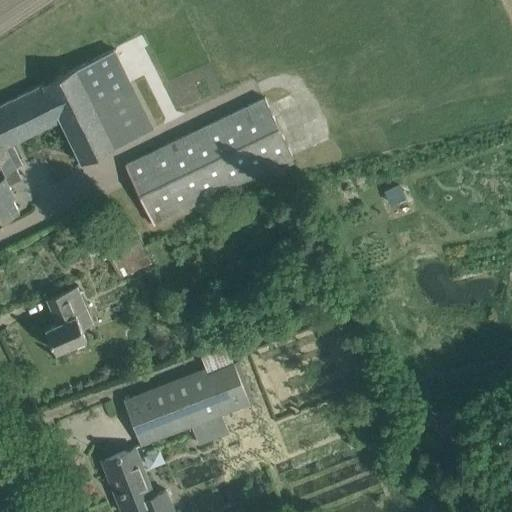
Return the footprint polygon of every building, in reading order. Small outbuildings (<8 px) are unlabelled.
[(77,66),(0,103),(0,172),(16,164),(22,162),(13,144),(60,121),(80,162),(116,145),(94,101),(131,83),(114,49),(77,66)] [(291,152),(264,96),(125,162),(152,219),(291,152)] [(22,176),(16,164),(0,172),(0,219),(21,210),(13,193),(14,192),(10,182),(22,176)] [(150,261),(133,225),(102,240),(119,275),(150,261)] [(91,321),(76,285),(65,290),(47,298),(57,321),(45,326),(56,350),(74,342),(75,342),(78,346),(86,343),(85,337),(86,337),(82,326),(91,321)] [(207,371),(205,367),(142,392),(124,399),(141,443),(160,436),(190,424),(198,442),(228,430),(221,412),(251,400),(255,399),(239,359),(235,360),(207,371)] [(135,446),(121,452),(102,459),(123,511),(139,506),(140,511),(174,511),(166,489),(153,494),(135,446)]
